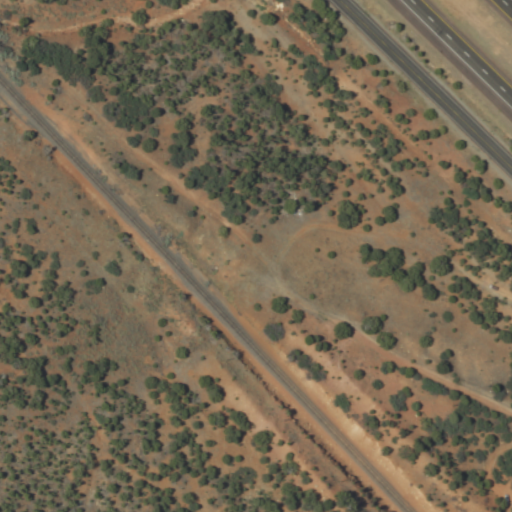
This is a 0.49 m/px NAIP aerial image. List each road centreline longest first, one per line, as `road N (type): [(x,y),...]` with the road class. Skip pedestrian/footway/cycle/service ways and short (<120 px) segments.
road 1 (secondary): [(511,168),(336,0)]
road 2 (motorway): [(407,0),(511,101)]
